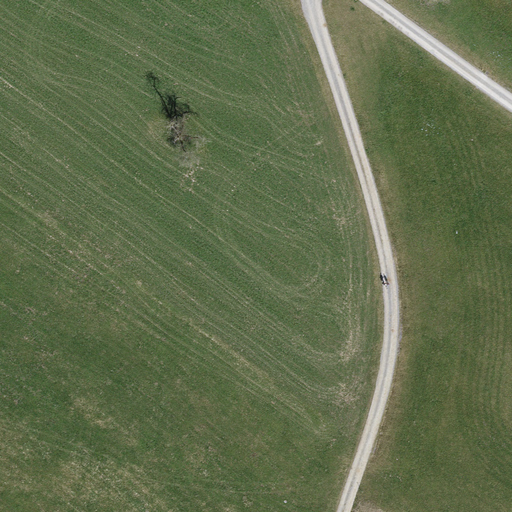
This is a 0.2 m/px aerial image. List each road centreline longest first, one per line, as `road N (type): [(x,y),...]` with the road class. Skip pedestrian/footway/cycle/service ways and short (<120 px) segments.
road 1 (track): [(312,0),(377,215),(391,315),(384,382),(343,511)]
road 2 (track): [(371,0),(511,101)]
